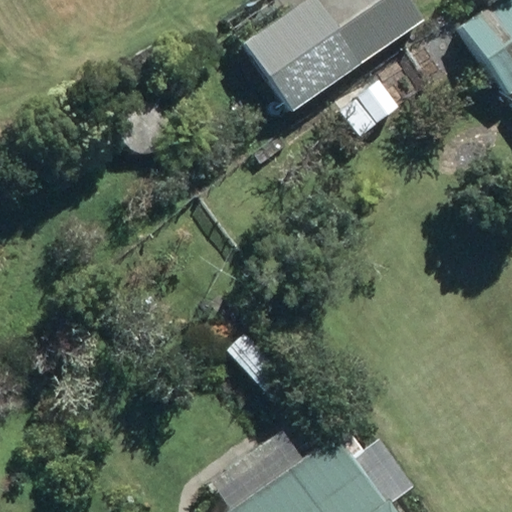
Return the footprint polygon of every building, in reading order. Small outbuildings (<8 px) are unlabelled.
[(496,108),(511,97),(511,0),(502,0),(447,38),(496,108)] [(303,7),(234,57),(282,124),(351,75),(303,7)] [(364,82),(332,104),(334,106),(324,112),(347,146),(388,117),(364,82)] [(235,342),(217,361),(269,413),(287,394),(235,342)] [(373,449),(359,459),(341,434),(232,511),(391,511),(409,499),(373,449)]
